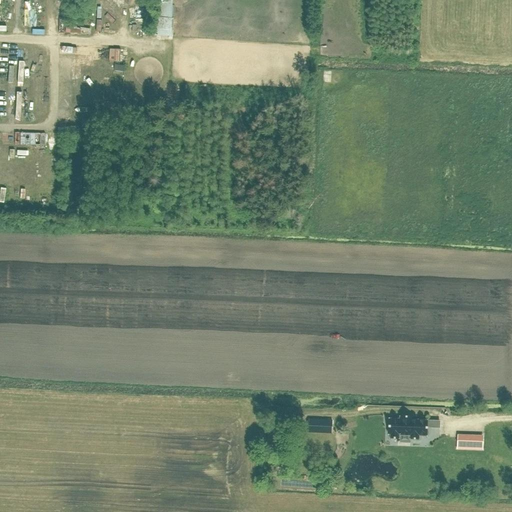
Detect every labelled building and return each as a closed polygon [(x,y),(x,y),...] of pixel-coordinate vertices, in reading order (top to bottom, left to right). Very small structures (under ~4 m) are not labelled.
[(158,18),(157,36),(168,37),(169,19),(172,19),(172,0),(155,0),(154,18),(158,18)] [(0,22),(0,30),(8,31),(8,23),(0,22)] [(159,74),(168,74),(168,65),(158,65),(159,74)] [(95,90),(97,84),(89,81),(87,88),(95,90)] [(17,171),(17,163),(7,163),(7,171),(17,171)] [(22,180),(21,187),(30,189),(31,181),(22,180)] [(412,420),(412,417),(408,416),(399,416),(399,419),(398,419),(398,418),(394,418),(393,419),(388,419),(388,427),(387,427),(387,433),(388,433),(388,435),(390,435),(390,439),(397,439),(399,439),(399,435),(401,435),(401,436),(407,436),(407,435),(410,436),(410,440),(419,440),(419,436),(427,436),(427,428),(427,421),(427,420),(412,420)] [(333,428),(304,430),(305,456),(331,454),(331,442),(333,442),(333,428)] [(466,439),(457,438),(457,449),(466,449),(466,439)]
